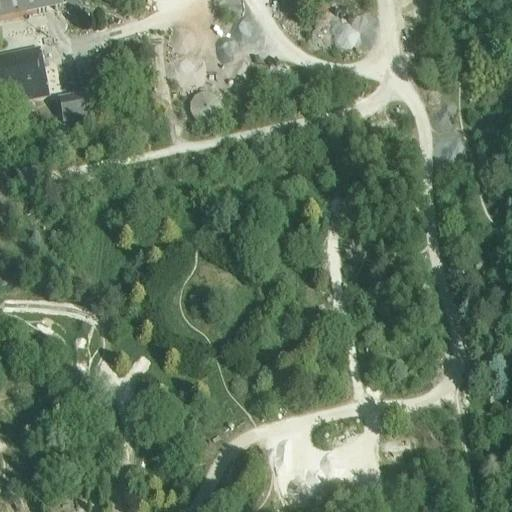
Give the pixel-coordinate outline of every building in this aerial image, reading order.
[(59,0),(0,0),(0,21),(62,9),(59,0)] [(0,58),(0,109),(1,107),(48,97),(38,51),(0,58)] [(93,119),(88,93),(57,100),(62,125),(93,119)] [(218,117),(219,110),(218,104),(214,99),(208,96),(201,96),(195,99),(191,104),(189,110),(191,117),(195,122),(201,125),(208,125),(214,122),(218,117)] [(346,159),(336,161),(338,170),(348,168),(346,159)]
